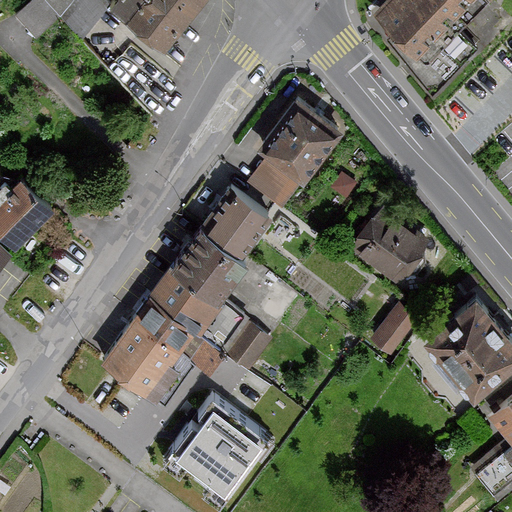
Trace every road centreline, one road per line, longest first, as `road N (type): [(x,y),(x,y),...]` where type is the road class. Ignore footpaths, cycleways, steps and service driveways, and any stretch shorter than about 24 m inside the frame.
road 1 (residential): [(0,420),(291,1)]
road 2 (secondary): [(291,1),(511,258)]
